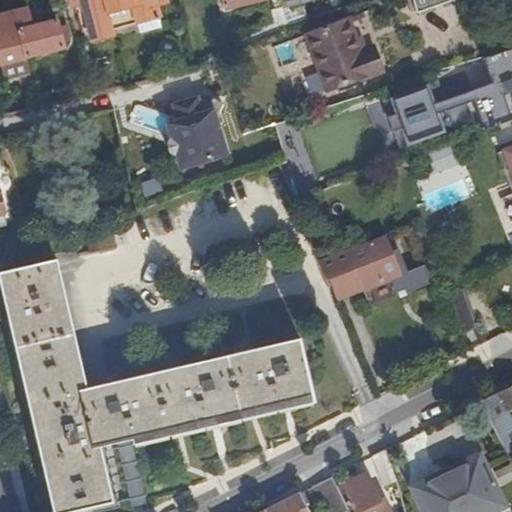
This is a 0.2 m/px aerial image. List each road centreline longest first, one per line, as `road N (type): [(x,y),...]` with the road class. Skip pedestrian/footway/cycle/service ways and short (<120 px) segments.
road 1 (residential): [(511,359),(209,511)]
road 2 (unknown): [(307,263),(161,327),(139,326),(113,311)]
road 3 (unknown): [(0,103),(186,76)]
